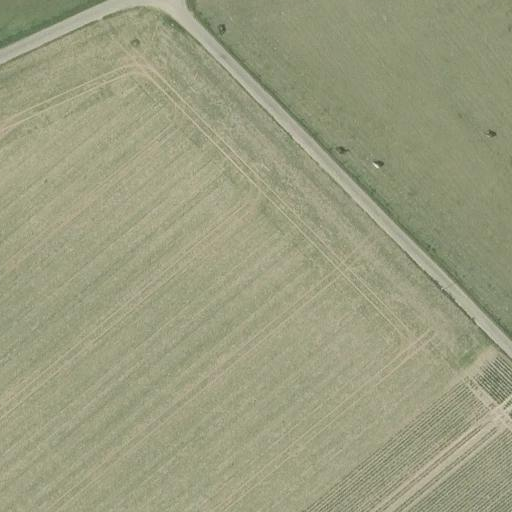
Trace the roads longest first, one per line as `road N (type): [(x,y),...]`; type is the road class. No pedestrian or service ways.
road 1 (residential): [(166,0),(511,352)]
road 2 (residential): [(0,58),(131,0)]
